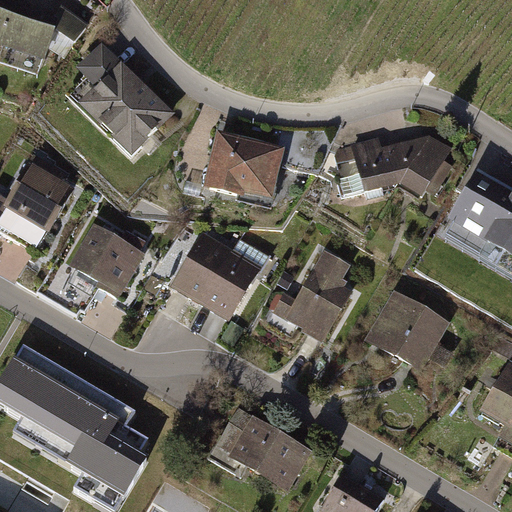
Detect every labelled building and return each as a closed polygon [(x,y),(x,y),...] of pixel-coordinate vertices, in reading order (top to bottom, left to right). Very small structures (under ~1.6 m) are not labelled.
[(13,0),(0,0),(0,45),(44,59),(47,47),(65,59),(86,29),(63,12),(55,23),(20,12),(23,4),(14,1),(13,0)] [(170,116),(102,50),(83,72),(91,81),(76,97),(134,154),(170,116)] [(412,149),(393,153),(401,186),(422,198),(450,152),(428,139),(425,140),(418,151),(412,149)] [(278,153),(222,140),(210,190),(239,196),(241,190),(268,196),(278,153)] [(401,186),(393,153),(356,161),(360,177),(341,182),(345,200),(401,186)] [(73,194),(30,168),(8,206),(0,200),(0,234),(35,256),(73,194)] [(511,191),(482,175),(453,226),(511,259),(511,191)] [(113,246),(94,235),(75,269),(102,285),(100,289),(117,300),(141,259),(137,258),(144,247),(126,237),(120,247),(114,244),(113,246)] [(231,256),(204,240),(175,290),(201,306),(231,256)] [(240,242),(231,256),(201,306),(228,321),(257,272),(261,274),(269,259),(240,242)] [(325,258),(290,320),(308,330),(308,335),(322,343),(344,304),(349,297),(340,292),(343,286),(338,283),(346,269),(325,258)] [(444,327),(396,300),(380,328),(389,333),(380,348),(419,371),(444,327)] [(137,411),(25,345),(0,387),(0,398),(29,415),(20,431),(88,471),(79,487),(115,508),(147,455),(143,452),(151,438),(129,426),(137,411)] [(511,367),(510,366),(494,392),(496,393),(483,413),(511,430),(511,367)] [(273,436),(240,416),(225,442),(240,451),(235,459),(286,489),(306,456),(285,443),(286,442),(274,434),(273,436)] [(377,511),(384,501),(343,477),(322,511),(377,511)]
